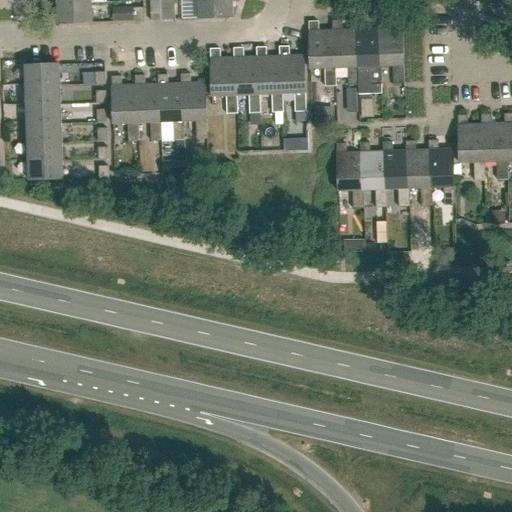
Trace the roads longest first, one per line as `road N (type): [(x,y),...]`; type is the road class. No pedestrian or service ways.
road 1 (primary): [(511,403),(0,286)]
road 2 (primary): [(202,399),(511,469)]
road 3 (residential): [(279,0),(250,32),(51,40),(29,26)]
road 4 (primary): [(0,353),(202,399)]
road 5 (primary): [(202,399),(306,468),(353,511)]
